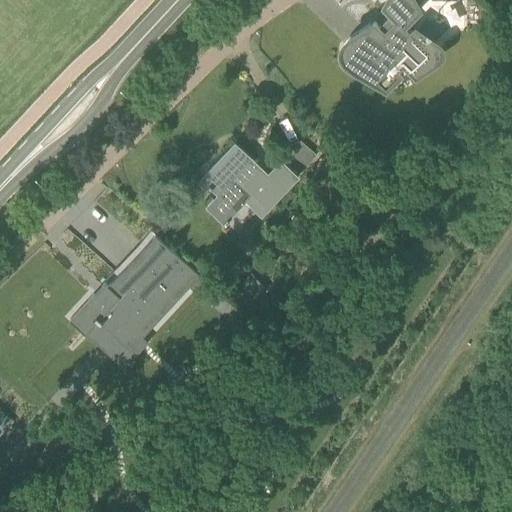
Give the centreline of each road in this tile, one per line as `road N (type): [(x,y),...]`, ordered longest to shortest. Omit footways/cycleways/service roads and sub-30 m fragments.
road 1 (residential): [(0,267),(214,58),(290,0)]
road 2 (secondary): [(0,191),(178,0)]
